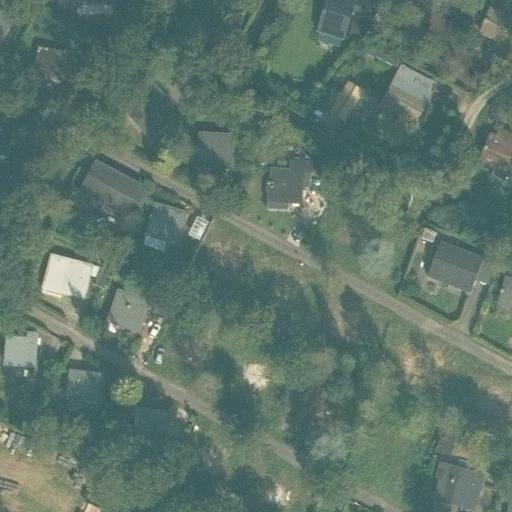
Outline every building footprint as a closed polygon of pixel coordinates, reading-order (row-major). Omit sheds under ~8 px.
[(342,40),(350,16),(353,9),(370,14),(374,0),(335,0),(334,4),(327,2),(317,32),(319,35),(339,41),(342,40)] [(479,6),(469,31),(480,35),(504,45),(511,25),(511,9),(507,8),(504,16),(490,10),(479,6)] [(0,11),(0,30),(6,33),(13,18),(0,11)] [(374,45),(369,56),(382,63),(387,52),(374,45)] [(401,68),(390,89),(381,107),(415,124),(429,98),(425,96),(431,84),(401,68)] [(125,113),(149,141),(171,122),(161,111),(168,104),(147,80),(134,91),(141,99),(125,113)] [(329,115),(344,124),(363,93),(349,84),(329,115)] [(183,89),(179,97),(190,103),(194,94),(183,89)] [(327,94),(321,103),(330,109),(338,95),(331,91),(328,95),(327,94)] [(0,149),(8,152),(13,130),(0,126),(0,149)] [(217,169),(229,170),(231,136),(199,134),(198,148),(195,148),(195,151),(198,151),(197,164),(217,165),(217,169)] [(511,164),(508,162),(511,151),(511,137),(508,136),(504,144),(489,138),(479,162),(494,168),(491,178),(509,185),(511,178),(511,164)] [(259,139),(256,145),(262,149),(266,143),(259,139)] [(309,190),(311,164),(289,162),(289,171),(269,170),(267,212),(287,213),(287,204),(300,204),(301,190),(309,190)] [(123,216),(124,217),(139,188),(96,165),(81,193),(109,208),(110,206),(124,214),(123,216)] [(365,202),(352,225),(398,252),(411,229),(365,202)] [(146,235),(143,247),(163,252),(166,241),(178,244),(180,235),(186,216),(154,207),(149,226),(146,235)] [(202,279),(238,290),(250,247),(214,237),(202,279)] [(439,245),(427,278),(428,278),(429,276),(443,282),(442,284),(470,295),(483,262),(439,245)] [(63,295),(83,301),(91,268),(83,266),(51,257),(43,286),(64,292),(63,295)] [(91,286),(102,291),(113,264),(102,260),(91,286)] [(392,268),(400,271),(403,263),(395,260),(392,268)] [(511,310),(511,278),(506,277),(498,307),(511,310)] [(177,278),(159,279),(160,292),(178,291),(177,278)] [(139,333),(148,304),(118,294),(109,319),(128,325),(127,329),(139,333)] [(335,298),(324,332),(358,343),(368,308),(335,298)] [(159,299),(154,314),(166,318),(171,303),(159,299)] [(180,317),(158,356),(177,367),(199,328),(180,317)] [(27,340),(6,339),(4,367),(34,369),(37,336),(27,335),(27,340)] [(443,386),(448,346),(404,341),(399,381),(443,386)] [(234,357),(230,390),(266,395),(270,362),(234,357)] [(96,405),(99,377),(69,373),(66,398),(80,399),(80,403),(96,405)] [(508,423),(511,398),(511,381),(475,375),(468,416),(508,423)] [(39,383),(37,388),(38,389),(38,390),(44,393),(45,392),(47,387),(39,383)] [(326,430),(331,397),(289,391),(284,424),(326,430)] [(142,440),(155,442),(158,424),(166,425),(167,415),(123,408),(118,435),(126,437),(127,433),(143,436),(142,440)] [(34,417),(31,423),(38,426),(41,420),(34,417)] [(197,437),(201,430),(194,426),(190,433),(197,437)] [(210,439),(186,480),(205,491),(209,486),(213,479),(229,450),(210,439)] [(473,511),(479,489),(482,478),(439,466),(436,478),(440,480),(435,497),(462,505),(461,508),(473,511)] [(128,468),(123,478),(131,481),(135,483),(138,476),(135,474),(136,472),(128,468)] [(494,468),(490,480),(500,483),(503,471),(494,468)] [(267,470),(243,511),(271,511),(288,482),(267,470)] [(501,487),(500,498),(509,499),(511,489),(501,487)] [(306,500),(298,496),(294,503),(302,508),(306,500)]
